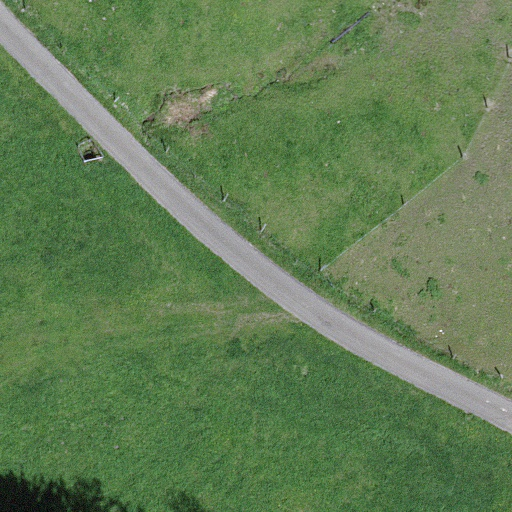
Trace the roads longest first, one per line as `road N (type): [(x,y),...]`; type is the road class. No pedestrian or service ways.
road 1 (residential): [(0,22),(280,292)]
road 2 (residential): [(511,427),(413,380),(280,292)]
